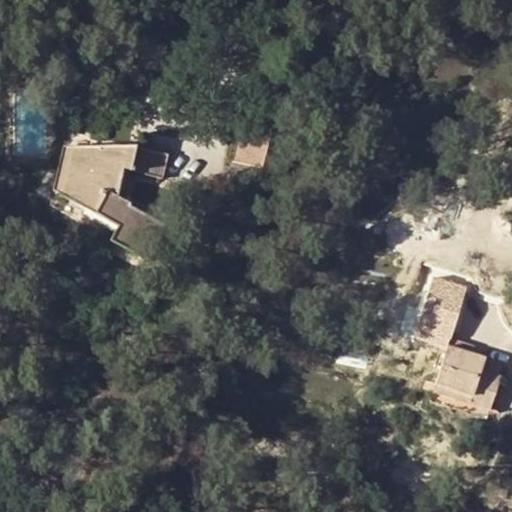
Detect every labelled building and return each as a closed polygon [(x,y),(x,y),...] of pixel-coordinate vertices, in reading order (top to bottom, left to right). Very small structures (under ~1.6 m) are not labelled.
[(268,164),(278,121),(249,114),(239,157),(268,164)] [(73,143),(66,195),(113,220),(126,200),(120,195),(131,143),(101,139),(100,147),(73,143)] [(169,176),(174,147),(146,143),(141,172),(169,176)] [(135,207),(117,239),(151,257),(168,226),(135,207)] [(429,285),(422,306),(431,309),(458,317),(464,295),(429,285)] [(431,309),(428,320),(452,326),(455,328),(458,317),(431,309)] [(447,345),(434,385),(472,398),(469,406),(490,412),(501,375),(482,369),(486,358),(447,345)] [(434,385),(431,394),(469,406),(472,398),(434,385)]
